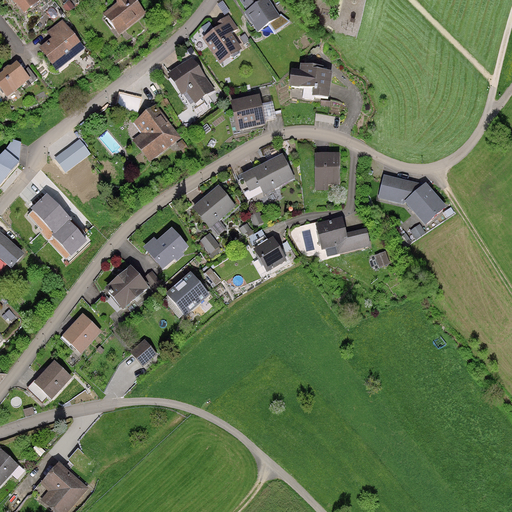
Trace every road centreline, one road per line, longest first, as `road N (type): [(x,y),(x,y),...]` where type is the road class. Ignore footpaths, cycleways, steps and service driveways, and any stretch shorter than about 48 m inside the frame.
road 1 (residential): [(492,110),(458,155),(435,169),(403,167),(319,132),(259,139),(222,159),(142,212),(107,247),(0,392)]
road 2 (unclassified): [(0,432),(94,406),(173,403),(237,433),(321,511)]
road 3 (residential): [(0,206),(45,141),(213,0)]
road 4 (track): [(435,169),(511,287)]
